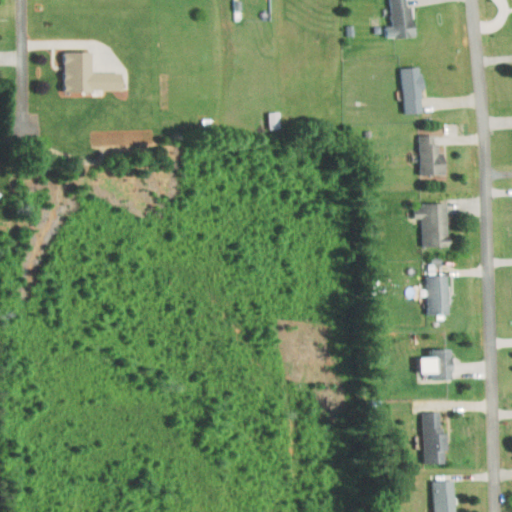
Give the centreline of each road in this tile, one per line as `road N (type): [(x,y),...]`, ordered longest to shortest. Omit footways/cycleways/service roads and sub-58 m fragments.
road 1 (residential): [(498,511),(473,0)]
road 2 (residential): [(24,143),(25,0)]
